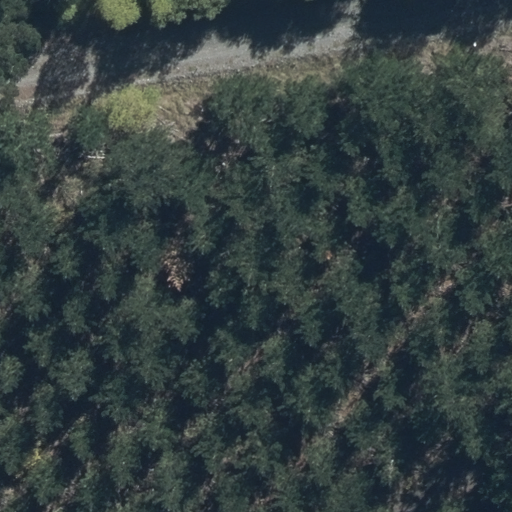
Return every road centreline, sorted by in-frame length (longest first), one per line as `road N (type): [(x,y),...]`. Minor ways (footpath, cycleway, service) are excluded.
road 1 (track): [(0,37),(239,0)]
road 2 (track): [(511,502),(453,468),(403,460),(331,511)]
